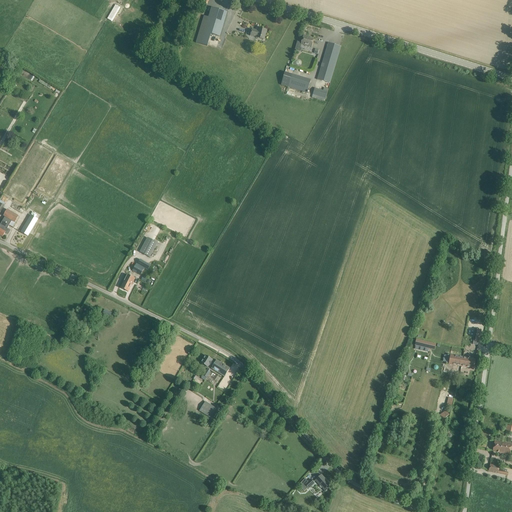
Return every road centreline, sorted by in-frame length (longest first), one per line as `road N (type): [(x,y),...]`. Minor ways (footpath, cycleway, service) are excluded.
road 1 (unclassified): [(427,511),(343,473),(241,363),(0,239)]
road 2 (unclassified): [(465,511),(511,164)]
road 3 (tertiary): [(511,77),(259,0)]
road 4 (track): [(441,393),(438,430),(412,506)]
